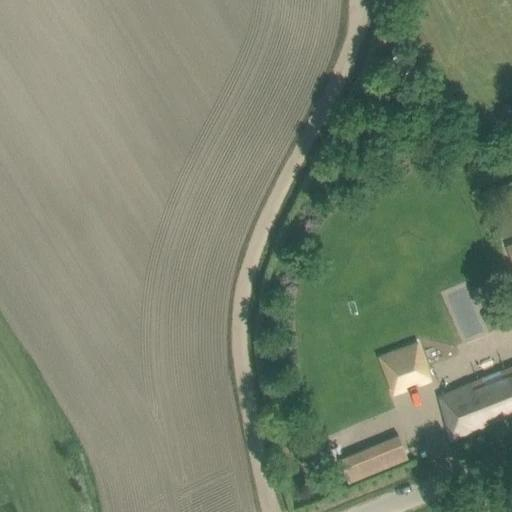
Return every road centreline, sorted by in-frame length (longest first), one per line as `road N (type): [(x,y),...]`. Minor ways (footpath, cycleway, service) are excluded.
road 1 (track): [(270,511),(240,336),(258,231),(342,81),(361,30),(362,0)]
road 2 (unclassified): [(373,511),(511,459)]
